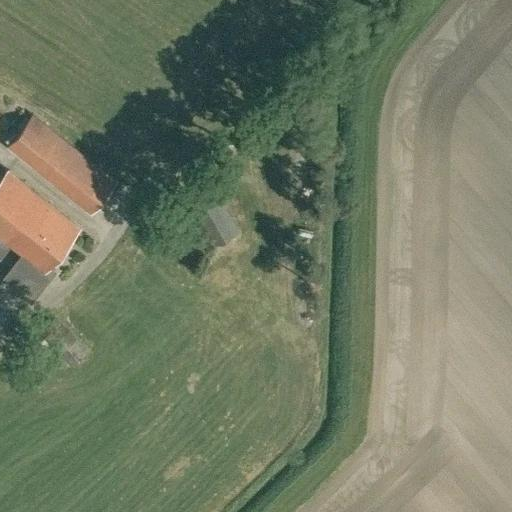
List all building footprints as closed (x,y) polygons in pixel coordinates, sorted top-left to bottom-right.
[(116,181),(33,114),(7,145),(90,213),(116,181)] [(0,256),(11,243),(22,252),(44,270),(49,264),(79,227),(7,169),(0,178),(0,234),(1,236),(0,237),(0,256)] [(211,185),(190,198),(215,237),(236,224),(211,185)] [(55,269),(49,264),(44,270),(22,252),(2,277),(31,300),(55,269)] [(58,322),(40,338),(72,371),(89,355),(58,322)]
